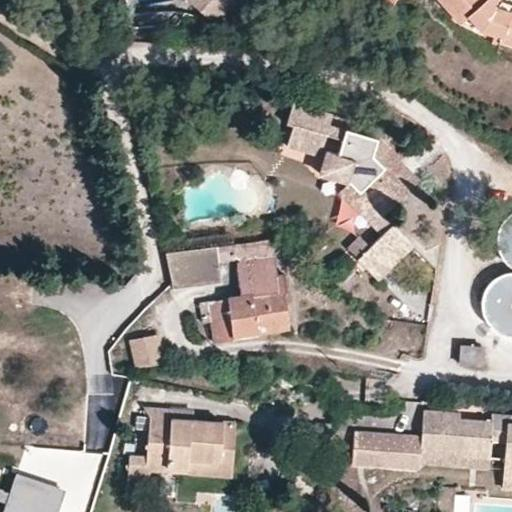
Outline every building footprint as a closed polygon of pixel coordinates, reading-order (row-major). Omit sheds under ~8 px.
[(190,0),(221,29),(249,0),(190,0)] [(396,0),(371,0),(391,10),(396,0)] [(511,13),(497,8),(489,0),(434,0),(458,26),(467,20),(479,34),(501,41),(501,44),(511,47),(511,13)] [(500,0),(489,0),(497,8),(511,13),(511,5),(511,7),(503,2),(500,0)] [(298,85),(284,81),(280,95),(294,98),(298,85)] [(372,155),(374,140),(329,125),(332,116),(293,104),(286,125),(292,128),(286,148),(318,156),(326,136),(341,141),(337,155),(327,152),(319,175),(348,183),(382,216),(399,198),(377,175),(384,166),(372,155)] [(375,140),(374,140),(372,155),(384,166),(377,175),(399,198),(418,179),(378,139),(375,140)] [(382,216),(348,183),(337,196),(379,236),(390,225),(382,216)] [(511,204),(504,209),(497,215),(493,224),(491,232),(493,243),(501,257),(508,262),(511,264),(511,270),(507,270),(491,274),(477,285),(473,306),(475,316),(489,333),(500,335),(511,335),(511,204)] [(390,225),(379,236),(368,247),(357,260),(378,281),(412,248),(390,225)] [(345,249),(357,260),(368,247),(359,237),(345,249)] [(170,283),(215,275),(209,243),(164,251),(170,283)] [(257,262),(273,259),(273,258),(271,258),(270,251),(256,250),(257,262)] [(257,262),(234,265),(239,298),(198,304),(201,325),(210,324),(214,345),(233,342),(232,337),(287,328),(283,293),(287,292),(284,275),(275,276),(273,259),(257,262)] [(355,269),(351,264),(329,285),(335,291),(355,269)] [(128,363),(156,360),(154,332),(125,334),(128,363)] [(459,363),(480,365),(481,350),(460,348),(459,363)] [(317,372),(332,374),(333,370),(333,364),(318,362),(317,372)] [(145,408),(143,417),(149,418),(191,422),(192,412),(145,408)] [(421,436),(413,436),(410,469),(417,470),(418,465),(441,467),(443,457),(488,461),(490,443),(503,444),(501,483),(511,483),(511,423),(489,421),(459,418),(459,413),(423,410),(421,436)] [(149,418),(143,417),(135,417),(134,429),(148,432),(149,418)] [(191,422),(149,418),(148,432),(145,471),(186,475),(188,460),(219,462),(222,424),(191,422)] [(234,425),(222,424),(219,462),(188,460),(186,475),(230,479),(234,425)] [(379,466),(382,433),(365,432),(362,465),(379,466)] [(413,436),(382,433),(379,466),(410,469),(413,436)] [(443,457),(441,467),(487,470),(488,461),(443,457)] [(0,511),(59,511),(69,486),(13,467),(7,485),(0,483),(0,511)] [(452,511),(454,488),(436,487),(434,511),(452,511)]
